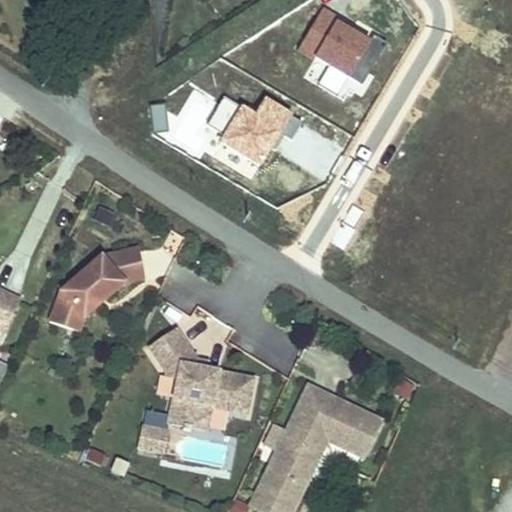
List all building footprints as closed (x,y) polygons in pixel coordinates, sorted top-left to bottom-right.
[(346,18),(323,5),(296,51),(313,61),(316,56),(329,64),(320,80),(329,85),(338,91),(347,74),(351,77),(373,38),(344,21),(346,18)] [(373,38),(351,77),(364,84),(388,42),(375,35),(373,38)] [(260,164),(291,112),(266,97),(257,113),(242,104),(241,106),(225,97),(209,124),(225,133),(220,141),(260,164)] [(165,105),(151,106),(153,133),(167,132),(165,105)] [(139,250),(102,258),(124,284),(145,280),(139,250)] [(124,284),(102,258),(60,293),(50,323),(79,333),(83,319),(124,284)] [(0,341),(19,302),(0,293),(0,341)] [(219,360),(235,327),(198,310),(188,329),(204,337),(198,350),(219,360)] [(176,332),(149,350),(166,375),(166,378),(177,380),(168,425),(206,432),(211,409),(246,416),(253,382),(198,370),(193,369),(195,358),(193,358),(176,332)] [(378,419),(305,385),(250,506),(262,511),(285,511),(322,432),(364,451),(378,419)] [(162,455),(166,434),(143,429),(139,450),(162,455)]
